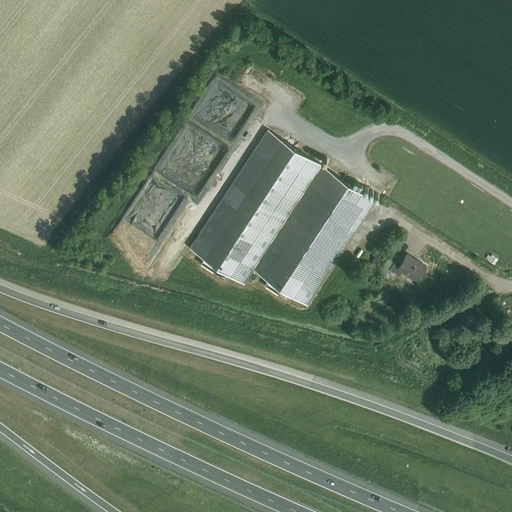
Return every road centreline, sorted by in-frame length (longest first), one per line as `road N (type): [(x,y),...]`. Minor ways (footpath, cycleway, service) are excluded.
road 1 (motorway): [(511,459),(312,384),(0,287)]
road 2 (motorway): [(400,511),(0,320)]
road 3 (motorway): [(0,372),(298,511)]
road 4 (motorway): [(0,427),(112,511)]
